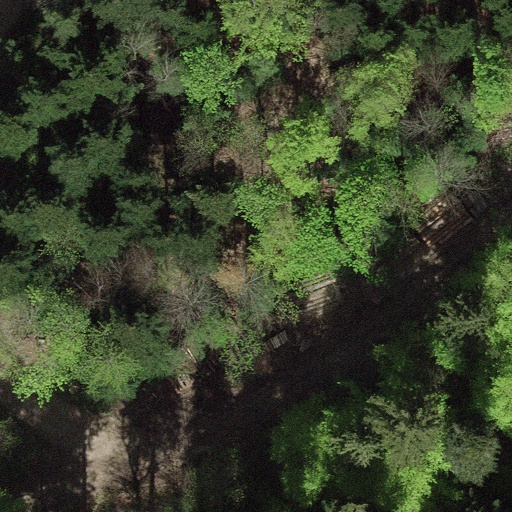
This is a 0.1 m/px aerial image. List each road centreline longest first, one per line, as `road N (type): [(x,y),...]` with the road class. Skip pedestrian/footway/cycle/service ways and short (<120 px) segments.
road 1 (track): [(511,213),(356,356),(284,399),(0,508)]
road 2 (track): [(143,456),(0,381)]
